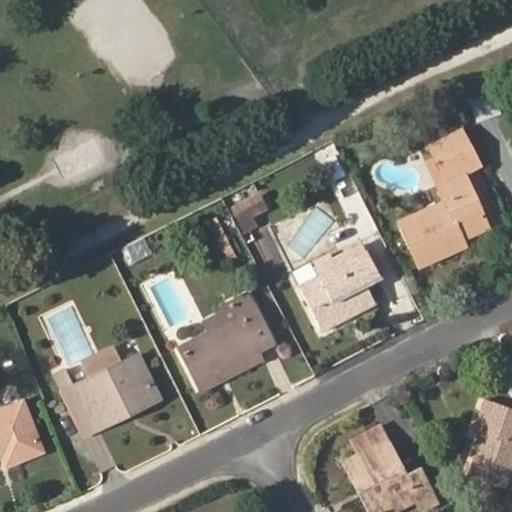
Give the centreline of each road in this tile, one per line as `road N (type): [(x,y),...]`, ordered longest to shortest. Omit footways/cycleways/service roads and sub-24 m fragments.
road 1 (residential): [(254,437),(511,304)]
road 2 (residential): [(96,511),(254,437)]
